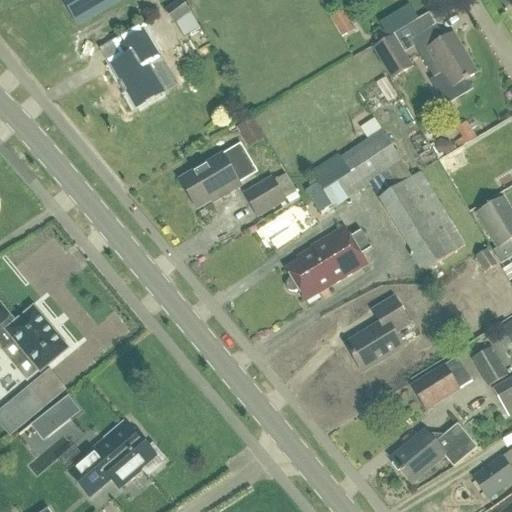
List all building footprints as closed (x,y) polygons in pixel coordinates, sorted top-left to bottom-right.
[(61,0),(78,28),(124,0),(61,0)] [(175,25),(190,13),(181,1),(165,13),(175,25)] [(396,15),(379,24),(389,40),(394,37),(405,31),(396,15)] [(467,84),(469,82),(468,81),(478,75),(454,36),(445,41),(437,28),(412,43),(435,82),(434,86),(445,103),(449,104),(469,92),(470,88),(467,84)] [(130,58),(112,68),(122,84),(119,86),(124,95),(127,93),(137,110),(139,109),(137,106),(160,92),(162,96),(164,95),(163,93),(164,93),(164,92),(175,86),(160,60),(159,58),(145,34),(124,47),(130,58)] [(392,81),(413,69),(394,37),(389,40),(373,50),(392,81)] [(334,210),(402,164),(382,132),(313,177),(334,210)] [(222,157),(180,182),(197,211),(220,197),(221,199),(240,188),(236,181),(255,170),(241,146),(222,157)] [(425,273),(465,247),(420,175),(380,201),(425,273)] [(244,195),(258,219),(287,203),(272,178),(244,195)] [(499,252),(511,244),(511,214),(503,200),(478,215),(499,252)] [(299,263),(285,272),(291,281),(289,282),(287,286),(286,290),(288,293),(292,294),(296,294),(298,293),(305,305),(368,267),(362,257),(372,251),(361,233),(351,239),(345,229),(311,249),(312,251),(297,260),(299,263)] [(365,374),(404,351),(395,336),(410,327),(395,301),(373,314),(380,327),(346,347),(354,361),(356,360),(365,374)] [(0,350),(1,352),(27,384),(40,373),(41,374),(68,351),(34,311),(15,326),(0,308),(0,350)] [(488,388),(508,377),(492,349),(472,361),(488,388)] [(444,370),(412,389),(427,413),(472,384),(458,360),(443,369),(444,370)] [(511,418),(511,378),(492,391),(510,420),(511,418)] [(26,393),(0,413),(0,425),(10,438),(41,413),(26,393)] [(81,414),(69,398),(31,427),(43,443),(81,414)] [(135,434),(133,436),(125,426),(89,456),(91,457),(69,475),(89,499),(111,482),(119,491),(143,471),(148,477),(165,464),(153,449),(150,451),(135,434)] [(435,445),(427,436),(425,433),(391,461),(412,486),(445,459),(454,470),(477,451),(458,427),(445,437),(435,445)] [(511,453),(474,480),(488,501),(511,484),(511,453)]
